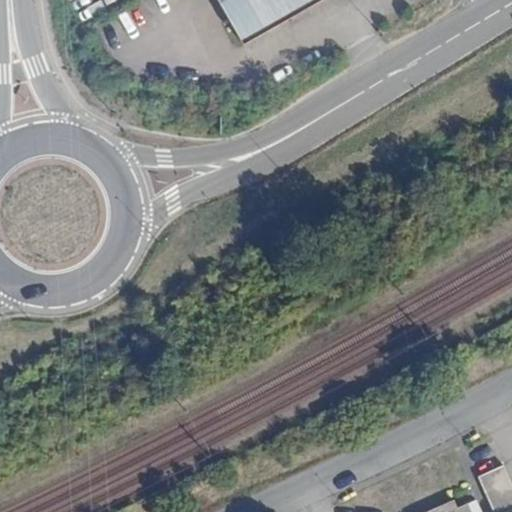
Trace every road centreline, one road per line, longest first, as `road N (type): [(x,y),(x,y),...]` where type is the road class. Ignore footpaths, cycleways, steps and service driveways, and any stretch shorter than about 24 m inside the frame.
road 1 (residential): [(511,384),(250,511)]
road 2 (residential): [(127,238),(174,199),(262,163),(344,103)]
road 3 (residential): [(344,103),(194,157),(100,152)]
road 4 (residential): [(511,1),(344,103)]
road 5 (secondary): [(85,142),(36,66),(18,0)]
road 6 (secondary): [(18,289),(50,296),(82,289),(112,267),(127,238)]
